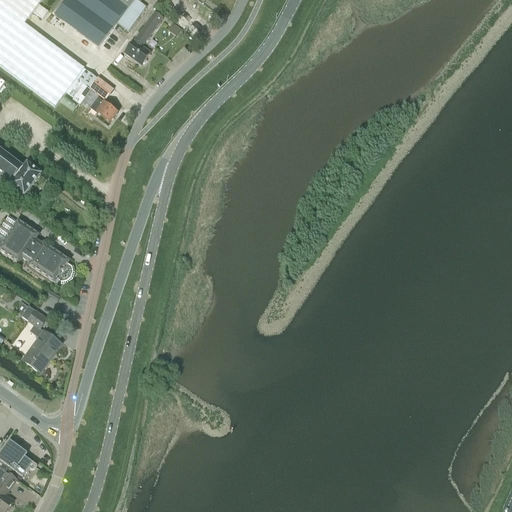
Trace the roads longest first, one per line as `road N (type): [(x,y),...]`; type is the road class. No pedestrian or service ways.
road 1 (unclassified): [(66,433),(123,157),(151,103),(231,21),(241,0)]
road 2 (tertiary): [(86,511),(169,174)]
road 3 (tertiary): [(66,433),(153,185),(169,174)]
road 4 (tertiary): [(169,174),(196,122),(256,62),(294,0)]
